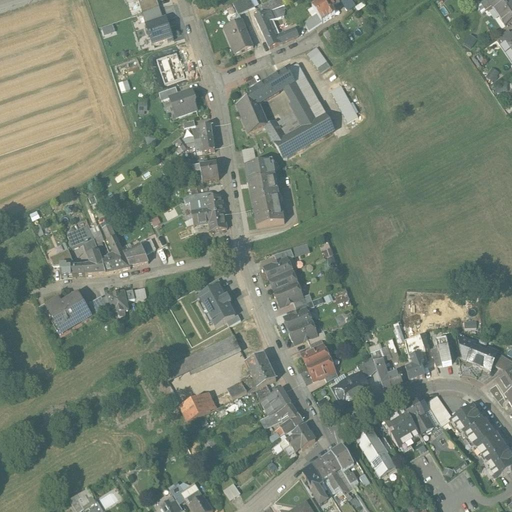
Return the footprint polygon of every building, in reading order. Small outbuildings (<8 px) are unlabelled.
[(155,0),(141,0),(137,1),(142,15),(159,9),(155,0)] [(249,0),(243,0),(243,1),(248,12),(254,9),(249,0)] [(326,0),(325,1),(330,10),(339,4),(338,2),(340,0),(326,0)] [(345,0),(342,2),(348,12),(355,7),(350,0),(345,0)] [(494,5),(500,1),(499,0),(487,0),(480,5),(485,12),(494,6),(494,5)] [(502,17),(499,19),(505,27),(511,22),(511,0),(501,0),(500,1),(494,5),(494,6),(502,17)] [(248,12),(243,1),(233,6),(238,17),(248,12)] [(325,1),(312,9),(322,25),(330,20),(335,17),(330,10),(325,1)] [(146,27),(163,22),(159,9),(142,15),(146,27)] [(264,15),(268,24),(281,18),(277,10),(264,15)] [(262,35),(272,31),(268,24),(264,15),(255,19),(262,35)] [(309,33),(322,24),(317,17),(304,25),(309,33)] [(163,22),(146,27),(153,47),(172,40),(166,21),(163,22)] [(235,27),(223,31),(234,57),(253,50),(243,26),(236,29),(235,27)] [(270,50),(279,46),(277,41),(272,31),(262,35),(270,50)] [(505,41),(511,37),(508,32),(498,38),(502,44),(505,42),(505,41)] [(277,41),(279,46),(297,39),(295,33),(277,41)] [(307,56),(317,71),(318,70),(321,75),(330,69),(316,50),(307,56)] [(156,60),(164,85),(173,82),(185,78),(182,70),(183,69),(181,61),(179,62),(176,54),(156,60)] [(285,91),(294,86),(295,85),(287,72),(250,94),(253,99),(254,99),(257,108),(285,91)] [(173,82),(164,85),(156,87),(159,95),(176,90),(173,82)] [(294,86),(285,91),(293,105),(291,106),(304,130),(315,124),(294,86)] [(342,87),(331,92),(348,124),(359,118),(342,87)] [(176,90),(159,95),(162,103),(170,100),(178,97),(176,90)] [(178,97),(170,100),(177,120),(196,113),(194,106),(195,103),(192,93),(178,97)] [(265,129),(266,129),(257,108),(254,99),(253,99),(237,107),(249,136),(265,129)] [(138,115),(147,115),(147,104),(139,104),(138,115)] [(266,129),(265,129),(284,162),(287,160),(334,133),(326,118),(315,124),(304,130),(296,135),(284,141),(275,125),(273,124),(266,129)] [(211,128),(197,130),(198,133),(193,134),(195,144),(213,141),(211,128)] [(180,148),(185,145),(182,140),(177,143),(180,148)] [(213,141),(195,144),(196,148),(196,153),(201,153),(201,156),(215,154),(213,141)] [(196,148),(195,144),(185,145),(180,148),(183,153),(188,150),(188,149),(196,148)] [(241,152),(245,168),(256,166),(253,149),(241,152)] [(245,168),(248,184),(275,179),(273,170),(271,171),(269,164),(256,166),(245,168)] [(217,165),(200,168),(201,174),(202,184),(219,181),(217,165)] [(201,174),(200,168),(184,171),(185,180),(191,179),(191,175),(201,174)] [(248,184),(251,199),(278,194),(275,179),(248,184)] [(278,194),(251,199),(257,229),(284,224),(278,194)] [(209,195),(195,197),(190,200),(190,204),(205,202),(205,201),(210,201),(209,195)] [(205,201),(205,202),(207,212),(208,217),(225,215),(222,199),(210,201),(205,201)] [(208,217),(207,212),(204,213),(203,211),(192,213),(193,220),(208,217)] [(225,215),(208,217),(193,220),(194,228),(209,226),(211,234),(227,231),(225,215)] [(178,231),(182,241),(195,237),(191,227),(178,231)] [(114,257),(122,253),(116,239),(110,228),(105,231),(103,232),(108,243),(114,257)] [(101,262),(99,256),(96,246),(94,243),(94,241),(89,229),(78,233),(84,247),(83,247),(83,248),(90,267),(83,269),(86,278),(94,277),(106,276),(101,262)] [(83,247),(84,247),(78,233),(67,237),(73,252),(83,248),(83,247)] [(105,243),(103,237),(94,241),(94,243),(96,246),(99,256),(105,254),(101,244),(105,243)] [(151,242),(140,247),(145,257),(155,252),(151,242)] [(140,247),(124,256),(130,269),(149,265),(145,257),(140,247)] [(273,257),(276,265),(286,261),(286,262),(293,259),(290,252),(273,257)] [(75,270),(69,253),(50,261),(54,269),(61,268),(61,279),(86,278),(83,269),(75,270)] [(130,271),(122,253),(114,257),(110,258),(116,274),(130,271)] [(110,258),(101,262),(106,276),(116,274),(110,258)] [(264,270),(270,283),(291,274),(291,273),(292,270),(290,264),(287,262),(286,262),(286,261),(276,265),(273,266),(272,266),(271,266),(270,267),(269,268),(264,270)] [(291,274),(270,283),(274,296),(296,287),(296,286),(297,283),(295,276),(292,275),(291,274)] [(218,288),(221,286),(218,281),(207,287),(210,292),(218,288)] [(297,288),(296,287),(274,296),(280,309),(292,304),(302,300),(301,299),(303,295),(300,289),(297,288)] [(218,288),(210,292),(199,298),(215,329),(226,323),(235,318),(228,306),(231,304),(228,299),(225,300),(218,288)] [(145,290),(133,292),(136,303),(147,301),(145,290)] [(124,294),(126,303),(135,301),(133,293),(124,294)] [(124,294),(108,298),(109,301),(114,309),(117,314),(128,312),(126,303),(124,294)] [(301,299),(302,300),(292,304),(295,310),(311,303),(309,296),(301,299)] [(59,302),(46,309),(50,316),(62,336),(91,319),(85,309),(78,298),(62,307),(59,302)] [(102,301),(107,309),(108,312),(114,309),(109,301),(108,298),(102,301)] [(101,299),(85,309),(91,319),(107,309),(102,301),(101,299)] [(314,309),(311,303),(295,310),(297,315),(305,312),(306,312),(314,309)] [(39,309),(44,320),(50,316),(46,309),(45,306),(39,309)] [(311,317),(307,315),(306,312),(305,312),(297,315),(293,317),(293,316),(291,316),(290,317),(290,318),(284,320),(289,333),(311,325),(309,321),(311,317)] [(238,317),(235,318),(226,323),(229,328),(241,322),(238,317)] [(312,329),(311,325),(289,333),(295,347),(300,345),(301,345),(302,345),(303,344),(304,343),(307,342),(316,338),(316,337),(314,334),(316,330),(312,329)] [(399,329),(394,330),(400,346),(404,345),(399,329)] [(316,337),(316,338),(307,342),(309,348),(321,342),(326,340),(323,334),(316,337)] [(425,370),(436,366),(431,351),(426,337),(420,339),(424,353),(421,355),(425,370)] [(440,353),(443,367),(452,365),(449,351),(450,351),(447,339),(435,341),(437,350),(438,353),(440,353)] [(162,374),(167,385),(240,351),(235,340),(162,374)] [(462,359),(466,361),(472,348),(473,345),(460,340),(459,342),(460,346),(459,347),(460,353),(461,353),(462,359)] [(391,341),(385,344),(387,349),(392,360),(393,365),(394,367),(400,364),(391,341)] [(321,342),(309,348),(311,353),(323,348),(321,342)] [(414,342),(404,345),(409,362),(420,358),(414,342)] [(380,346),(368,350),(370,355),(373,354),(374,357),(380,355),(382,362),(383,364),(392,360),(387,349),(381,351),(380,346)] [(326,349),(323,348),(311,353),(302,357),(301,358),(304,363),(304,364),(305,364),(308,370),(327,361),(325,355),(326,355),(327,352),(326,349)] [(472,348),(466,361),(465,363),(490,373),(492,367),(497,355),(487,351),(486,354),(472,348)] [(436,366),(436,369),(443,367),(440,353),(438,353),(437,350),(431,351),(436,366)] [(379,381),(384,394),(392,391),(388,378),(380,355),(374,357),(373,354),(370,355),(374,365),(379,381)] [(511,364),(497,355),(492,367),(502,371),(511,364)] [(250,373),(267,365),(264,357),(246,365),(250,373)] [(420,358),(409,362),(411,370),(420,366),(424,365),(421,357),(420,358)] [(331,368),(327,361),(308,370),(311,377),(310,377),(310,378),(312,383),(314,383),(323,379),(335,374),(336,372),(334,369),(332,368),(331,368)] [(276,382),(267,365),(250,373),(258,390),(276,382)] [(360,376),(364,382),(371,378),(363,365),(355,369),(359,376),(360,376)] [(411,370),(406,372),(409,384),(425,378),(420,366),(411,370)] [(511,372),(497,383),(505,397),(511,392),(511,372)] [(337,379),(335,374),(323,379),(326,385),(337,379)] [(388,378),(392,391),(403,386),(398,374),(388,378)] [(359,376),(333,391),(342,409),(370,393),(364,382),(360,376),(359,376)] [(225,395),(230,405),(248,396),(243,386),(225,395)] [(275,415),(276,414),(291,405),(282,391),(274,396),(278,403),(268,409),(270,412),(272,410),(275,415)] [(450,422),(453,421),(437,397),(426,404),(437,424),(439,426),(441,428),(442,428),(450,422)] [(201,398),(178,410),(187,426),(211,415),(201,398)] [(433,429),(439,426),(437,424),(426,404),(424,400),(417,404),(423,416),(425,415),(433,429)] [(420,437),(433,429),(425,415),(423,416),(417,404),(415,401),(403,409),(404,410),(420,437)] [(291,405),(276,414),(281,421),(294,411),(291,405)] [(462,437),(484,422),(484,421),(483,422),(480,418),(480,417),(478,413),(476,413),(472,407),(466,412),(465,411),(456,417),(457,418),(453,421),(450,422),(455,429),(457,428),(462,436),(461,436),(462,437)] [(420,437),(404,410),(382,423),(389,435),(393,433),(395,436),(391,438),(399,450),(420,437)] [(284,436),(303,423),(298,416),(290,422),(291,422),(280,430),(284,436)] [(268,420),(271,427),(278,424),(275,417),(268,420)] [(473,451),(496,435),(495,435),(494,436),(487,426),(486,426),(484,423),(485,422),(484,422),(462,437),(462,438),(465,436),(474,449),(472,450),(473,451)] [(293,439),(296,444),(310,435),(305,427),(291,436),(293,439)] [(280,439),(284,436),(280,430),(280,429),(275,432),(280,439)] [(385,456),(378,444),(370,431),(355,441),(370,466),(385,456)] [(301,452),(315,442),(310,435),(296,444),(299,449),(301,452)] [(484,465),(506,450),(506,449),(504,450),(502,447),(503,446),(496,435),(473,451),(473,452),(476,450),(485,463),(484,464),(484,465)] [(290,447),(296,444),(293,439),(287,443),(290,447)] [(383,440),(378,444),(385,456),(386,457),(387,457),(392,454),(383,440)] [(299,449),(296,444),(290,447),(293,453),(299,449)] [(341,449),(331,455),(341,470),(341,471),(343,474),(353,467),(341,449)] [(506,450),(484,465),(485,465),(487,464),(492,472),(490,473),(495,480),(502,476),(511,470),(510,470),(511,468),(511,455),(511,454),(510,454),(506,450)] [(331,455),(322,462),(331,477),(335,474),(341,471),(341,470),(331,455)] [(386,457),(385,456),(370,466),(380,481),(395,471),(389,462),(390,461),(387,457),(386,457)] [(322,462),(312,468),(322,484),(327,480),(331,477),(322,462)] [(464,463),(453,472),(456,475),(467,467),(464,463)] [(322,484),(312,468),(308,471),(310,473),(303,477),(313,492),(323,485),(322,484)] [(340,479),(335,474),(331,477),(339,489),(341,488),(342,490),(345,488),(340,479)] [(358,485),(352,475),(346,479),(351,487),(354,485),(356,487),(358,485)] [(339,489),(331,477),(327,480),(330,486),(335,494),(338,493),(336,491),(339,489)] [(233,486),(228,489),(235,500),(240,496),(233,486)] [(70,499),(76,511),(81,511),(96,504),(88,489),(70,499)] [(177,503),(180,508),(186,504),(176,489),(170,493),(177,503)] [(235,500),(228,489),(223,493),(230,503),(235,500)] [(197,496),(188,502),(191,507),(189,509),(190,511),(211,511),(202,499),(200,501),(197,496)] [(163,511),(182,511),(180,508),(177,503),(171,507),(169,503),(161,508),(163,511)]
